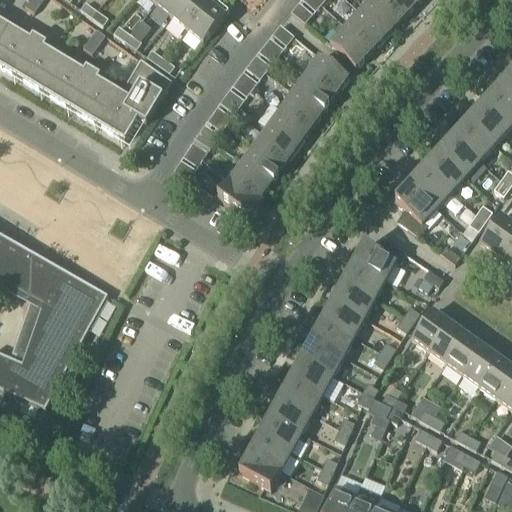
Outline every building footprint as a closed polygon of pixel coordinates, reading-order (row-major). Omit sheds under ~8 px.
[(31,0),(24,10),(33,17),(45,0),(31,0)] [(73,0),(57,0),(69,8),(74,1),(73,0)] [(142,0),(154,10),(162,0),(142,0)] [(162,0),(154,10),(170,23),(189,0),(162,0)] [(197,0),(189,0),(170,23),(186,36),(208,9),(197,0)] [(236,0),(248,22),(280,6),(277,0),(236,0)] [(403,0),(376,0),(374,2),(400,27),(415,11),(403,0)] [(403,0),(415,11),(424,0),(403,0)] [(374,2),(359,18),(385,42),(400,27),(374,2)] [(79,16),(90,24),(96,16),(84,8),(79,16)] [(208,9),(186,36),(202,50),(225,22),(208,9)] [(298,9),(290,18),(304,30),(312,20),(298,9)] [(96,16),(90,24),(102,32),(107,25),(96,16)] [(359,18),(344,34),(370,58),(385,42),(359,18)] [(0,73),(124,148),(137,126),(145,131),(171,88),(138,69),(122,95),(132,101),(129,106),(97,86),(99,82),(85,73),(82,78),(43,54),(46,50),(32,41),(29,45),(0,27),(0,73)] [(93,46),(99,37),(90,31),(84,40),(93,46)] [(279,31),(271,41),(285,52),(293,42),(279,31)] [(112,39),(124,48),(129,40),(118,32),(112,39)] [(370,58),(344,34),(329,50),(355,74),(370,58)] [(87,55),(93,46),(84,40),(78,49),(87,55)] [(129,40),(124,48),(135,56),(141,48),(129,40)] [(146,63),(157,71),(162,64),(151,56),(146,63)] [(255,61),(250,68),(264,79),(269,72),(255,61)] [(318,63),(306,81),(334,101),(347,84),(318,63)] [(162,64),(157,71),(168,80),(174,72),(162,64)] [(264,79),(250,68),(245,75),(259,86),(264,79)] [(511,79),(497,95),(511,108),(511,79)] [(306,81),(293,98),(322,119),(334,101),(306,81)] [(229,95),(224,102),(238,113),(243,106),(229,95)] [(511,108),(497,95),(482,111),(509,135),(511,131),(511,108)] [(293,98),(280,116),(309,137),(322,119),(293,98)] [(238,113),(224,102),(219,109),(233,120),(238,113)] [(482,111),(468,127),(494,151),(509,135),(482,111)] [(280,116),(267,133),(296,154),(309,137),(280,116)] [(468,127),(453,143),(479,167),(494,151),(468,127)] [(204,131),(199,138),(214,148),(219,141),(204,131)] [(267,133),(255,151),(283,172),(296,154),(267,133)] [(214,148),(199,138),(194,145),(209,155),(214,148)] [(453,143),(438,159),(465,183),(479,167),(453,143)] [(255,151),(242,168),(271,189),(283,172),(255,151)] [(438,159),(424,175),(450,199),(465,183),(438,159)] [(195,176),(180,167),(173,177),(189,187),(195,176)] [(242,168),(229,186),(262,210),(262,209),(258,206),(271,189),(242,168)] [(424,175),(410,191),(436,215),(450,199),(424,175)] [(511,179),(507,176),(500,186),(510,193),(511,189),(511,179)] [(229,186),(217,203),(249,227),(262,210),(229,186)] [(510,193),(500,186),(493,196),(503,203),(510,193)] [(436,215),(410,191),(395,208),(404,217),(396,228),(417,243),(426,233),(422,230),(436,215)] [(481,212),(474,221),(484,228),(491,219),(481,212)] [(484,228),(474,221),(467,231),(477,238),(484,228)] [(479,251),(496,263),(511,240),(511,230),(500,221),(479,251)] [(511,240),(496,263),(511,274),(511,240)] [(0,288),(9,292),(33,304),(11,360),(15,361),(13,367),(0,361),(0,399),(4,401),(4,399),(22,406),(21,408),(38,414),(39,412),(44,415),(60,387),(62,388),(70,372),(68,371),(87,336),(89,338),(107,306),(105,305),(107,302),(0,242),(0,288)] [(363,251),(353,270),(384,287),(394,270),(398,273),(404,260),(383,246),(375,257),(363,251)] [(439,260),(454,271),(459,264),(444,253),(439,260)] [(353,270),(343,289),(374,306),(384,287),(353,270)] [(438,294),(443,287),(428,276),(422,284),(438,294)] [(343,289),(332,308),(364,325),(374,306),(343,289)] [(332,308),(322,327),(353,344),(364,325),(332,308)] [(409,313),(402,322),(412,330),(419,320),(409,313)] [(411,346),(428,358),(449,329),(432,317),(411,346)] [(412,330),(402,322),(395,332),(405,339),(412,330)] [(322,327),(311,347),(342,364),(353,344),(322,327)] [(449,329),(428,358),(445,370),(466,341),(449,329)] [(466,341),(445,370),(461,382),(482,353),(466,341)] [(311,347),(301,366),(332,383),(342,364),(311,347)] [(385,348),(378,359),(389,365),(395,355),(385,348)] [(482,353),(461,382),(478,394),(499,365),(482,353)] [(389,365),(378,359),(372,369),(382,375),(389,365)] [(511,374),(499,365),(478,394),(495,406),(511,381),(511,374)] [(301,366),(290,384),(322,402),(332,383),(301,366)] [(511,381),(495,406),(511,418),(511,416),(511,381)] [(290,384),(280,403),(311,420),(322,402),(290,384)] [(368,389),(361,398),(371,404),(378,396),(368,389)] [(371,404),(361,398),(356,410),(368,414),(371,404)] [(380,408),(391,414),(396,405),(385,399),(380,408)] [(280,403),(270,422),(301,440),(311,420),(280,403)] [(385,424),(391,414),(380,408),(373,405),(367,418),(373,421),(370,429),(375,431),(384,435),(388,426),(385,424)] [(406,411),(396,405),(391,414),(401,419),(406,411)] [(391,414),(385,424),(388,426),(396,430),(401,419),(391,414)] [(417,426),(428,431),(433,422),(422,417),(417,426)] [(270,422),(259,441),(291,459),(301,440),(270,422)] [(433,422),(428,431),(439,437),(444,428),(433,422)] [(343,424),(338,435),(349,440),(354,429),(343,424)] [(384,435),(375,431),(370,442),(379,446),(384,435)] [(349,440),(338,435),(333,446),(344,451),(349,440)] [(414,446),(425,451),(431,441),(420,435),(414,446)] [(454,445),(464,451),(469,442),(458,436),(454,445)] [(259,441),(249,460),(280,477),(291,459),(259,441)] [(307,459),(312,445),(302,441),(297,455),(307,459)] [(431,441),(425,451),(436,457),(441,447),(431,441)] [(469,442),(464,451),(475,457),(480,448),(469,442)] [(452,466),(463,472),(469,462),(458,456),(452,466)] [(490,465),(500,471),(505,462),(495,456),(490,465)] [(280,477),(249,460),(238,480),(270,497),(280,477)] [(469,462),(463,472),(474,478),(479,467),(469,462)] [(511,465),(505,462),(500,471),(511,476),(511,474),(511,465)] [(325,464),(320,475),(332,480),(336,469),(325,464)] [(350,470),(343,485),(358,492),(361,486),(383,497),(387,489),(350,470)] [(332,480),(320,475),(316,486),(327,491),(332,480)] [(501,493),(507,482),(496,476),(490,487),(501,493)] [(511,490),(506,488),(502,497),(509,500),(511,494),(511,490)] [(327,511),(351,511),(357,501),(336,492),(327,511)] [(357,501),(351,511),(370,511),(355,505),(357,501)]
